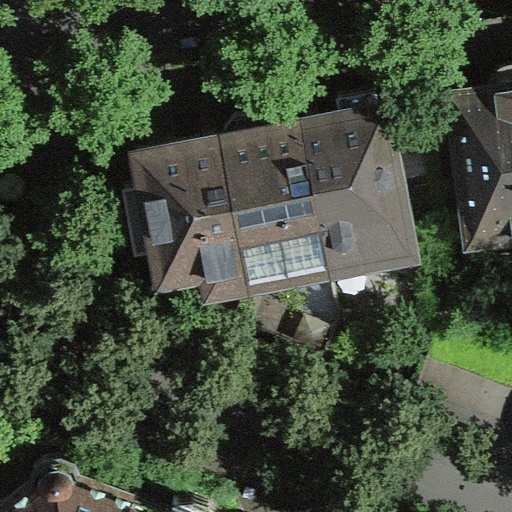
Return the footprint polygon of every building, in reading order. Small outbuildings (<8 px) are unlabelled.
[(511,58),(507,60),(502,61),(496,66),(492,71),(489,77),(489,82),(453,87),(458,125),(455,125),(461,177),(465,176),(471,231),(511,225),(511,58)] [(301,113),(329,262),(413,247),(384,98),(378,99),(375,82),(337,90),(340,106),(333,108),(301,113)] [(220,129),(248,278),(329,262),(301,113),(275,119),(266,120),(265,116),(251,106),(234,109),(224,123),(225,128),(220,129)] [(208,285),(248,278),(220,129),(174,137),(137,145),(143,176),(123,180),(135,244),(155,240),(161,272),(204,264),(208,285)] [(511,311),(451,288),(450,291),(450,293),(430,345),(511,376),(511,311)] [(0,511),(124,511),(133,489),(78,468),(73,456),(59,451),(45,453),(35,462),(33,475),(0,501),(0,511)] [(222,511),(223,511),(218,509),(208,498),(193,492),(178,494),(173,493),(170,503),(133,489),(124,511),(222,511)]
